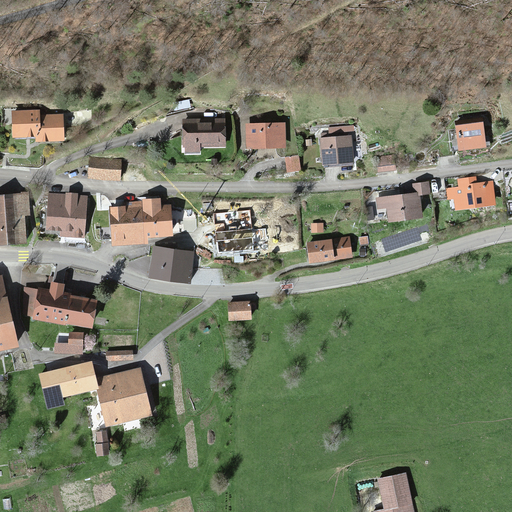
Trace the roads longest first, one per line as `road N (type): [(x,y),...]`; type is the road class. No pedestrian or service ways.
road 1 (tertiary): [(511,232),(361,275),(263,290),(170,289),(78,260),(0,255)]
road 2 (residential): [(511,163),(372,182),(195,190),(0,173)]
road 3 (track): [(511,62),(374,64),(246,51)]
road 4 (track): [(91,149),(180,83),(246,51)]
